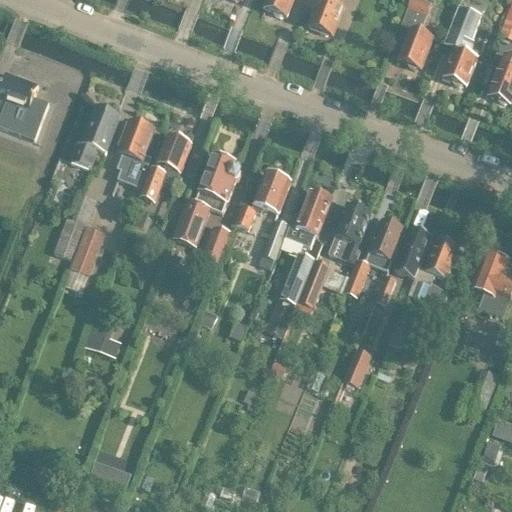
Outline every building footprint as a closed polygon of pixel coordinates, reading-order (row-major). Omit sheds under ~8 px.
[(284,19),(287,17),(289,17),(295,0),(270,0),(267,10),(277,13),(279,17),(284,19)] [(309,0),(306,7),(318,11),(313,27),(323,31),(324,35),(329,36),(333,34),(336,35),(346,6),(334,2),(334,0),(309,0)] [(432,5),(420,0),(413,0),(403,27),(413,30),(401,61),(408,64),(410,68),(416,71),(420,69),(423,70),(435,41),(421,35),(432,5)] [(511,4),(499,37),(511,42),(511,4)] [(482,18),(458,9),(444,46),(455,50),(444,78),(454,82),(455,85),(461,88),(465,86),(467,86),(477,58),(471,55),(475,44),(473,43),(482,18)] [(511,57),(506,55),(490,96),(501,101),(504,105),(507,106),(511,104),(511,100),(511,57)] [(0,129),(8,133),(12,124),(37,133),(34,142),(35,143),(49,106),(34,100),(39,88),(6,76),(0,92),(0,129)] [(97,110),(83,148),(78,147),(71,165),(87,171),(94,153),(106,157),(120,119),(97,110)] [(117,171),(121,173),(118,182),(140,190),(152,160),(145,157),(155,132),(151,130),(150,126),(138,121),(135,124),(131,123),(118,154),(123,156),(117,171)] [(192,146),(168,137),(157,166),(153,164),(139,199),(151,204),(159,183),(176,190),(192,146)] [(188,201),(173,239),(195,248),(209,211),(222,216),(235,182),(239,180),(241,175),(239,172),(234,170),(236,165),(230,163),(228,160),(223,158),(220,159),(214,157),(195,204),(188,201)] [(253,206),(279,216),(291,185),(265,175),(253,206)] [(332,200),(311,192),(300,218),(296,216),(287,239),(311,249),(320,226),(321,227),(332,200)] [(242,208),(234,227),(249,233),(256,215),(261,216),(263,210),(253,206),(251,212),(242,208)] [(358,261),(363,248),(360,247),(372,216),(349,207),(329,256),(354,266),(355,266),(357,261),(358,261)] [(67,219),(54,254),(73,261),(86,226),(67,219)] [(398,249),(405,230),(402,229),(402,227),(395,224),(393,225),(382,221),(369,254),(372,255),(369,262),(378,265),(381,259),(392,263),(398,249)] [(289,227),(276,222),(259,267),(271,272),(289,227)] [(197,274),(214,280),(232,234),(215,228),(197,274)] [(70,272),(90,279),(106,237),(87,229),(70,272)] [(412,231),(395,274),(415,282),(432,239),(412,231)] [(427,273),(421,271),(420,270),(416,283),(411,295),(418,298),(417,303),(436,310),(443,291),(432,284),(435,276),(445,281),(459,249),(440,241),(427,273)] [(485,296),(479,311),(502,320),(509,302),(511,303),(511,299),(511,282),(502,278),(508,263),(487,255),(477,280),(474,279),(471,287),(473,288),(472,292),(485,296)] [(301,257),(283,302),(296,308),(315,263),(301,257)] [(371,267),(358,261),(357,261),(355,266),(354,266),(343,294),(358,299),(371,267)] [(342,282),(349,267),(337,262),(331,277),(342,282)] [(293,318),(308,323),(314,308),(315,309),(324,288),(331,270),(315,264),(293,318)] [(386,279),(377,303),(387,307),(396,282),(386,279)] [(277,305),(271,320),(288,327),(294,312),(277,305)] [(99,310),(85,350),(118,362),(123,347),(112,343),(121,318),(99,310)] [(205,311),(199,325),(212,330),(218,317),(205,311)] [(233,326),(246,332),(251,319),(238,313),(233,326)] [(389,346),(402,350),(409,331),(397,326),(389,346)] [(357,350),(348,374),(345,382),(359,387),(372,356),(357,350)] [(283,379),(288,366),(275,362),(271,375),(283,379)] [(498,378),(485,373),(476,396),(489,401),(498,378)] [(511,431),(497,426),(493,437),(511,444),(511,442),(511,431)] [(497,458),(486,454),(483,464),(493,468),(497,458)] [(96,464),(90,480),(104,485),(110,469),(96,464)] [(488,471),(479,468),(474,479),(484,483),(488,471)] [(26,487),(20,506),(28,509),(34,490),(26,487)]
